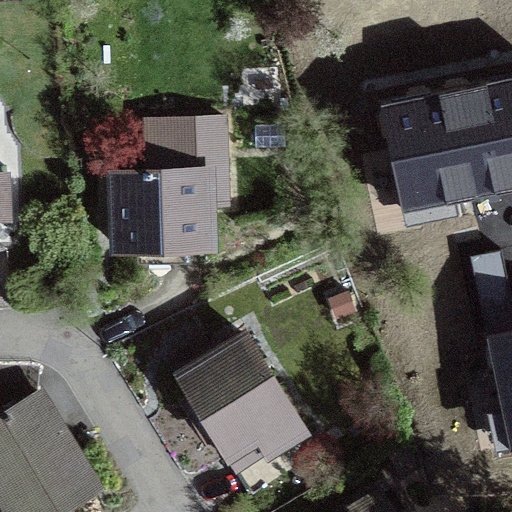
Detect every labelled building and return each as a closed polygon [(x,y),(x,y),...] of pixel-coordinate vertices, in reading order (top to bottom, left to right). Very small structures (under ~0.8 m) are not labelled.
[(511,184),(511,73),(380,100),(402,207),(511,184)] [(225,117),(148,119),(150,168),(119,170),(123,248),(207,245),(205,202),(227,201),(225,117)] [(0,216),(11,216),(9,173),(0,173),(0,216)] [(511,299),(501,247),(470,254),(485,327),(511,321),(511,299)] [(511,327),(486,333),(510,446),(511,445),(511,327)] [(180,377),(251,492),(288,470),(271,443),(302,423),(248,335),(180,377)] [(0,489),(13,511),(56,511),(98,487),(38,390),(1,413),(0,411),(0,489)] [(394,511),(382,491),(353,508),(355,511),(394,511)]
